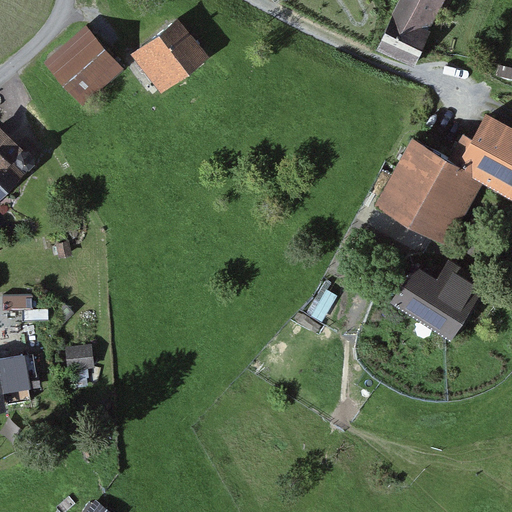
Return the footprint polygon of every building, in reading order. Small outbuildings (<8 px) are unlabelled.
[(405,0),(380,52),(412,68),(446,0),(405,0)] [(170,25),(128,59),(158,96),(200,62),(170,25)] [(82,31),(41,67),(78,108),(119,72),(82,31)] [(410,144),(372,206),(442,247),(479,185),(511,204),(511,134),(477,114),(446,165),(410,144)] [(0,194),(28,163),(0,138),(0,194)] [(389,304),(448,344),(482,294),(443,269),(432,285),(411,271),(389,304)] [(71,365),(93,364),(93,345),(70,346),(71,365)] [(0,361),(0,413),(25,409),(16,358),(0,361)]
